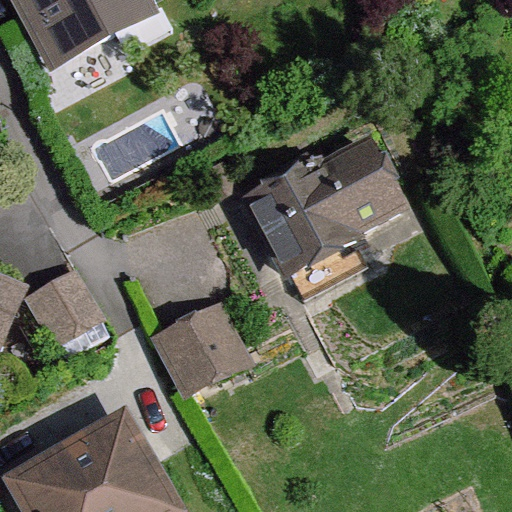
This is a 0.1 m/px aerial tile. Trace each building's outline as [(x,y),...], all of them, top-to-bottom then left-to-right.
[(30,0),(42,21),(65,66),(155,19),(144,0),(30,0)] [(319,173),(253,209),(291,281),(357,246),(355,240),(401,216),(367,153),(321,178),(319,173)] [(371,272),(357,246),(291,281),(307,306),(371,272)] [(106,325),(78,277),(32,302),(59,351),(106,325)] [(0,349),(0,350),(24,295),(0,284),(0,349)] [(221,316),(162,345),(187,393),(217,377),(222,386),(250,372),(221,316)] [(171,511),(126,430),(20,492),(32,511),(171,511)]
